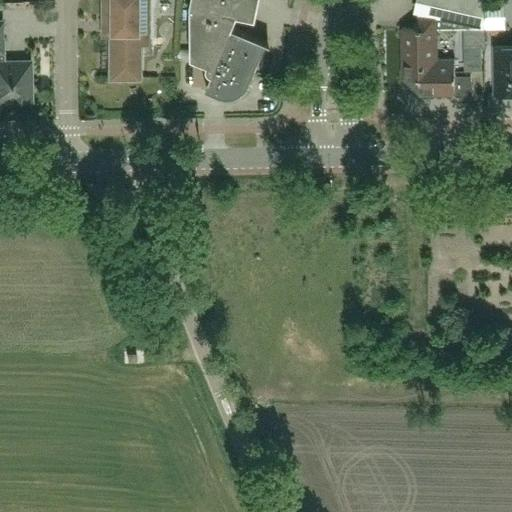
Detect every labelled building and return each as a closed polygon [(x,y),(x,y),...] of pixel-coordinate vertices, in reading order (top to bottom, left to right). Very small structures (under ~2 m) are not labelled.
[(106,0),(106,33),(114,33),(114,77),(140,77),(140,41),(148,41),(148,0),(106,0)] [(250,82),(267,41),(232,26),(238,14),(257,18),(260,0),(192,0),(192,4),(192,56),(209,64),(209,65),(208,67),(208,68),(209,70),(209,71),(210,72),(211,73),(212,74),(207,88),(221,94),(224,95),(226,95),(229,96),(232,96),(234,95),(237,94),(239,93),(242,92),(244,90),(246,89),(248,87),(249,84),(250,82)] [(421,0),(419,11),(418,15),(418,27),(438,27),(438,28),(485,27),(484,0),(421,0)] [(490,7),(490,33),(511,33),(511,8),(490,7)] [(0,101),(32,101),(31,61),(3,61),(3,21),(0,21),(0,101)] [(456,94),(456,58),(438,59),(438,28),(438,27),(418,27),(402,27),(403,77),(407,77),(421,90),(421,94),(456,94)] [(511,44),(496,45),(496,93),(511,92),(511,44)]
